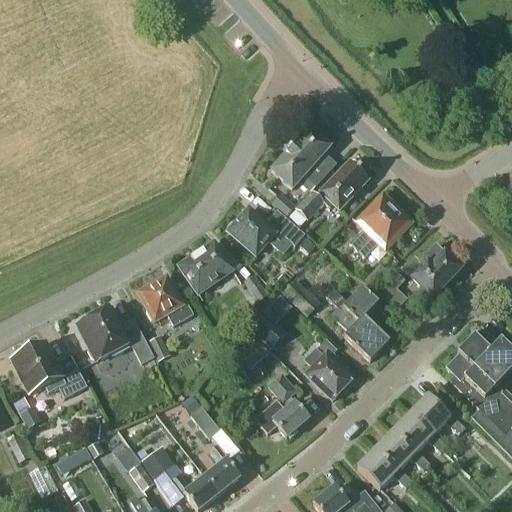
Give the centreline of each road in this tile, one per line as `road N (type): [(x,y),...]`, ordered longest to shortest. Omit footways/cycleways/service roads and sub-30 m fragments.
road 1 (residential): [(0,334),(199,219),(291,64)]
road 2 (residential): [(247,511),(311,461),(504,267)]
road 3 (unclassified): [(430,201),(291,64)]
